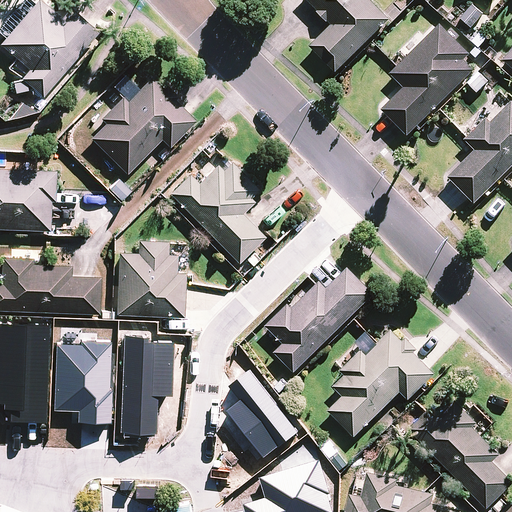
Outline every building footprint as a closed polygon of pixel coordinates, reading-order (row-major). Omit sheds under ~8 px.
[(21,81),(42,99),(98,33),(70,9),(62,19),(39,0),(38,0),(0,44),(0,46),(29,71),(21,81)] [(309,48),(335,74),(388,22),(366,0),(304,0),(317,12),(315,13),(326,24),(327,23),(331,26),(309,48)] [(380,112),(406,138),(473,72),(463,61),(468,55),(439,26),(397,69),(390,76),(403,89),(380,112)] [(511,49),(501,61),(511,70),(511,49)] [(93,135),(128,170),(162,136),(170,144),(197,116),(154,74),(130,98),(125,93),(103,115),(108,120),(93,135)] [(473,204),(511,166),(511,103),(490,124),(485,119),(466,138),(463,141),(474,152),(447,178),(473,204)] [(172,191),(240,261),(267,235),(244,212),(257,200),(252,196),(261,188),(234,160),(232,162),(226,168),(220,162),(201,181),(192,172),(172,191)] [(0,226),(53,228),(53,199),(58,199),(59,168),(0,166),(0,226)] [(129,193),(117,180),(108,189),(120,202),(129,193)] [(141,251),(122,250),(120,312),(188,315),(189,270),(180,269),(181,252),(172,252),(172,239),(141,238),(141,251)] [(0,280),(0,307),(100,311),(101,274),(72,273),(72,263),(35,262),(35,256),(4,255),(3,280),(0,280)] [(273,353),(293,374),(373,295),(347,269),(326,289),(319,282),(316,284),(291,309),(287,304),(264,327),(282,344),(273,353)] [(231,332),(223,324),(204,344),(211,351),(231,332)] [(329,408),(355,434),(401,389),(409,398),(422,385),(436,371),(392,327),(379,340),(367,352),(362,347),(341,368),(346,373),(334,384),(344,394),(329,408)] [(409,426),(488,507),(511,483),(511,477),(494,459),(501,452),(482,433),(474,425),(478,420),(456,398),(438,416),(429,407),(428,408),(409,426)] [(349,463),(329,440),(320,448),(340,471),(349,463)] [(351,491),(346,511),(461,511),(462,508),(433,501),(435,491),(398,483),(399,477),(369,470),(364,494),(351,491)]
